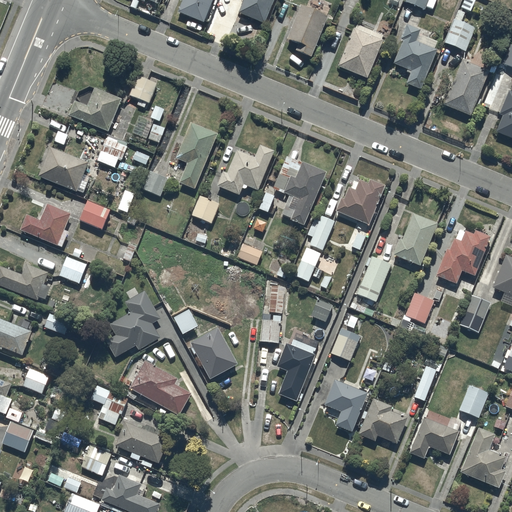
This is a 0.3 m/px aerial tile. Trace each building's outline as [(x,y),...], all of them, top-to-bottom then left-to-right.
[(214,0),(184,0),(177,16),(203,27),(214,0)] [(243,0),(245,0),(237,18),(263,29),(275,0),(243,0)] [(423,14),(428,0),(403,0),(402,5),(423,14)] [(474,0),(466,0),(462,11),(469,13),(474,0)] [(328,21),(302,9),(287,44),(298,51),(296,55),(311,62),(328,21)] [(464,16),(457,13),(443,46),(465,55),(475,32),(460,25),(464,16)] [(420,34),(407,27),(399,43),(402,44),(393,66),(408,72),(407,74),(411,76),(407,87),(421,93),(437,53),(415,45),(420,34)] [(356,33),(352,32),(336,71),(366,83),(382,45),(380,44),(382,38),(358,28),(356,33)] [(511,50),(510,49),(501,68),(511,72),(511,50)] [(488,75),(461,64),(442,110),(469,120),(488,75)] [(157,88),(138,80),(137,79),(128,99),(139,104),(137,107),(144,111),(146,106),(148,107),(157,88)] [(181,88),(170,84),(166,95),(176,99),(181,88)] [(108,134),(122,102),(95,91),(88,108),(75,103),(69,118),(108,134)] [(511,96),(508,95),(498,119),(501,120),(494,137),(511,143),(511,96)] [(145,121),(140,119),(132,136),(146,143),(155,123),(160,125),(164,113),(151,108),(145,121)] [(176,163),(187,168),(179,187),(194,194),(217,139),(190,127),(176,163)] [(164,131),(153,128),(148,142),(159,146),(164,131)] [(127,150),(107,141),(101,155),(121,164),(127,150)] [(257,195),(274,155),(260,149),(255,162),(237,154),(227,177),(223,175),(216,190),(239,200),(242,192),(246,194),(247,190),(257,195)] [(51,150),(38,181),(75,196),(77,192),(82,194),(85,186),(81,184),(89,166),(51,150)] [(304,230),(327,177),(303,167),(301,170),(285,163),(273,192),(289,199),(281,218),(292,223),(291,225),(304,230)] [(160,200),(168,182),(149,174),(141,192),(160,200)] [(341,202),(335,215),(369,229),(385,190),(370,184),(368,189),(359,185),(355,195),(349,192),(344,204),(341,202)] [(268,216),(275,200),(266,196),(259,213),(268,216)] [(211,228),(219,206),(200,199),(192,221),(211,228)] [(110,214),(88,204),(79,224),(80,224),(102,233),(110,214)] [(57,251),(71,218),(47,208),(40,225),(26,219),(19,235),(57,251)] [(413,216),(413,217),(402,242),(400,241),(393,257),(419,269),(438,226),(413,216)] [(322,254),(335,225),(322,219),(320,224),(315,221),(307,238),(310,239),(307,246),(310,248),(309,248),(322,254)] [(474,237),(466,233),(465,235),(459,232),(456,241),(455,241),(450,253),(446,251),(435,277),(456,286),(461,272),(474,278),(490,240),(475,234),(474,237)] [(365,241),(357,237),(352,250),(360,254),(365,241)] [(130,265),(137,250),(130,247),(123,262),(130,265)] [(262,256),(244,248),(243,247),(238,260),(257,268),(262,256)] [(321,257),(307,251),(294,279),(308,285),(321,257)] [(374,306),(390,269),(368,259),(364,268),(368,270),(356,299),(374,306)] [(67,260),(59,280),(79,288),(87,268),(67,260)] [(511,263),(506,260),(491,293),(511,302),(511,263)] [(26,268),(21,279),(0,270),(0,290),(37,306),(38,304),(43,306),(50,291),(44,288),(48,277),(46,276),(47,275),(36,271),(36,272),(26,268)] [(263,311),(264,286),(248,285),(246,310),(263,311)] [(285,290),(271,289),(269,315),(283,316),(285,290)] [(160,323),(145,296),(144,295),(125,306),(131,316),(110,328),(116,339),(106,345),(115,361),(136,349),(139,354),(160,342),(152,328),(160,323)] [(434,303),(417,295),(415,298),(413,297),(404,319),(424,327),(434,303)] [(470,300),(459,328),(477,335),(488,308),(470,300)] [(332,310),(317,303),(310,319),(325,325),(332,310)] [(188,315),(173,323),(183,340),(197,331),(188,315)] [(263,316),(260,345),(279,347),(281,325),(280,325),(280,319),(273,319),(272,324),(270,324),(271,317),(263,316)] [(49,319),(45,331),(65,338),(69,326),(49,319)] [(13,329),(0,324),(0,354),(1,355),(2,352),(22,360),(32,336),(29,335),(30,333),(14,327),(13,329)] [(196,358),(210,383),(237,369),(218,332),(191,346),(193,350),(190,351),(194,359),(196,358)] [(359,340),(340,332),(330,357),(349,365),(359,340)] [(291,350),(285,347),(276,371),(287,376),(278,399),(296,406),(315,359),(312,358),(314,352),(293,343),(291,350)] [(144,366),(139,363),(125,388),(130,391),(129,392),(179,420),(191,399),(174,389),(177,384),(145,365),(144,366)] [(435,374),(425,370),(413,401),(424,405),(435,374)] [(30,372),(22,389),(41,398),(49,380),(30,372)] [(11,389),(0,384),(0,399),(5,402),(11,389)] [(366,397),(333,384),(323,409),(340,416),(334,429),(350,436),(366,397)] [(128,403),(97,390),(91,404),(103,409),(98,421),(114,428),(122,412),(124,412),(128,403)] [(488,397),(468,390),(458,414),(478,422),(488,397)] [(390,411),(372,403),(357,439),(374,446),(376,441),(394,449),(406,422),(389,414),(390,411)] [(457,436),(422,422),(409,457),(423,463),(428,451),(448,459),(457,436)] [(33,434),(10,425),(1,446),(24,456),(33,434)] [(168,445),(124,427),(114,451),(131,458),(129,462),(138,466),(140,461),(142,462),(141,466),(150,470),(152,466),(158,469),(168,445)] [(494,439),(477,433),(459,477),(497,493),(504,476),(500,474),(505,460),(488,454),(494,439)] [(112,457),(90,449),(87,457),(85,457),(82,464),(83,464),(81,471),(103,480),(112,457)] [(81,487),(51,475),(50,478),(43,475),(41,481),(47,484),(47,485),(77,497),(81,487)] [(141,489),(119,480),(112,477),(101,505),(118,511),(157,511),(159,508),(143,501),(146,493),(140,490),(141,489)] [(98,511),(100,508),(71,497),(65,511),(98,511)]
